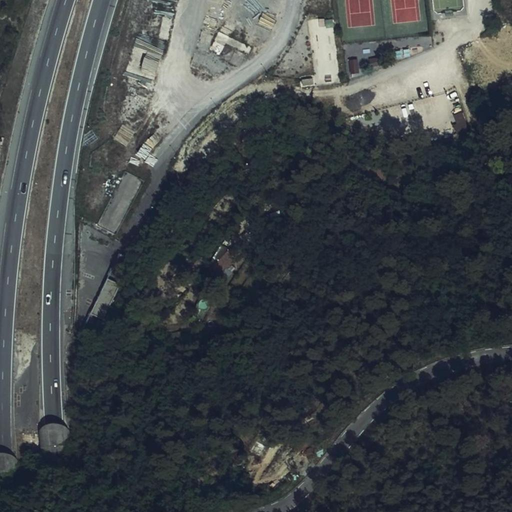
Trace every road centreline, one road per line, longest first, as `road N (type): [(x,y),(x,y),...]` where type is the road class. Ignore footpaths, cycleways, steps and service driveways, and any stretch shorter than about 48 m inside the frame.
road 1 (motorway): [(66,0),(25,155),(8,269),(5,511)]
road 2 (motorway): [(63,511),(52,389),(53,263),(67,145),(102,0)]
road 3 (tertiary): [(267,511),(293,500),(371,416),(425,377),(511,356)]
